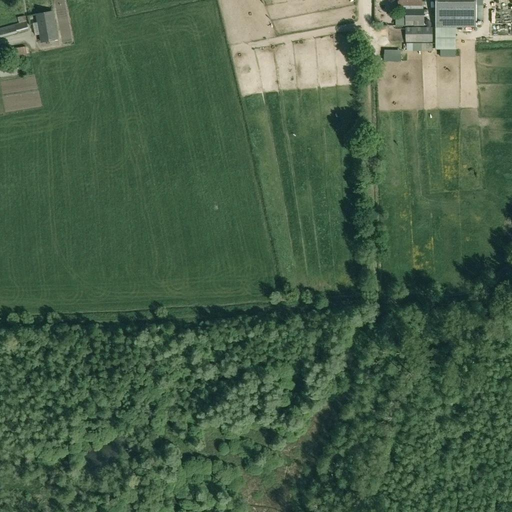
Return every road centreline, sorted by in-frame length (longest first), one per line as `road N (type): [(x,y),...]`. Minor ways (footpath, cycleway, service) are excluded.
road 1 (track): [(378,298),(0,325)]
road 2 (track): [(378,298),(367,71)]
road 3 (track): [(511,279),(470,302),(378,298)]
